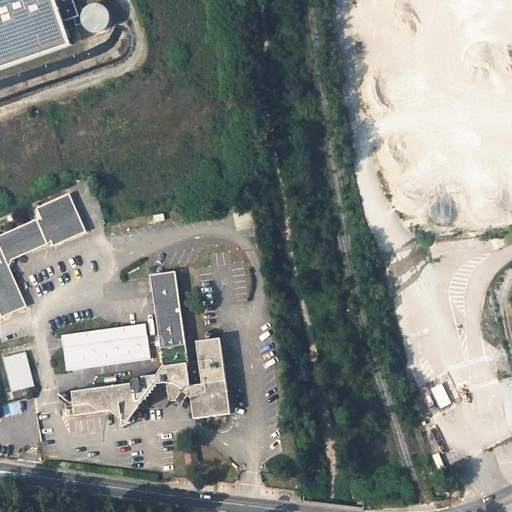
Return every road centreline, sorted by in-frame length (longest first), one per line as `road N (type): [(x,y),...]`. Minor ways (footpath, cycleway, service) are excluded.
road 1 (unknown): [(255,463),(226,264),(203,238),(142,256),(51,329)]
road 2 (track): [(464,354),(368,186),(344,0)]
road 3 (secondary): [(31,475),(301,511)]
road 4 (track): [(511,251),(477,285),(464,354),(494,502)]
road 5 (unknown): [(58,413),(66,452),(80,460),(168,435),(255,463)]
